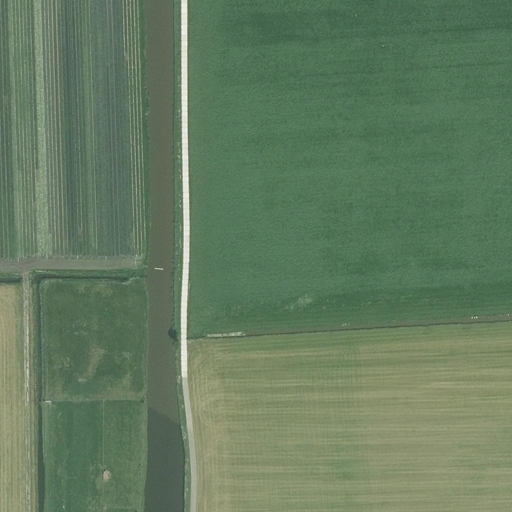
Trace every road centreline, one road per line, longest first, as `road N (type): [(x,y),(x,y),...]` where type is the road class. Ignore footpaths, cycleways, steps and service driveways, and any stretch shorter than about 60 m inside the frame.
road 1 (track): [(193,511),(184,379),(184,0)]
road 2 (track): [(26,268),(27,511)]
